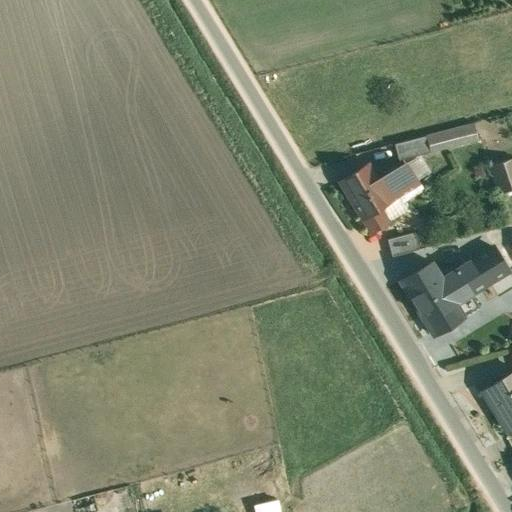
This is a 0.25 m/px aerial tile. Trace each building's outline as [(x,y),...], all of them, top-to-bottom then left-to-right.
[(478,139),(474,123),(458,127),(462,143),(478,139)] [(458,127),(427,136),(431,151),(462,143),(458,127)] [(427,136),(395,144),(400,160),(431,152),(431,151),(427,136)] [(494,193),(511,187),(511,156),(486,164),(494,193)] [(379,180),(369,164),(341,181),(372,232),(389,222),(379,207),(391,200),(389,198),(417,181),(406,164),(379,180)] [(385,239),(390,256),(417,248),(412,231),(385,239)] [(493,247),(456,270),(471,294),(508,271),(493,247)] [(456,270),(442,278),(433,262),(401,281),(434,335),(465,316),(457,302),(471,294),(456,270)] [(511,372),(483,390),(508,430),(511,426),(511,372)] [(251,505),(252,511),(278,511),(275,499),(251,505)]
